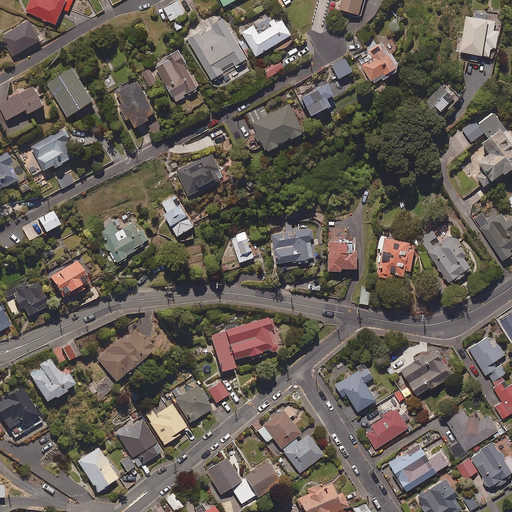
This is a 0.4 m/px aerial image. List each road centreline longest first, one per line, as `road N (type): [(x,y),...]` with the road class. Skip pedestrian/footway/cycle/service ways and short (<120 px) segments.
road 1 (residential): [(0,228),(314,64),(331,46)]
road 2 (residential): [(356,315),(258,296),(189,293),(104,307),(0,353)]
road 3 (residential): [(123,511),(298,369)]
road 4 (residential): [(298,369),(390,511)]
road 5 (residential): [(511,286),(435,323),(356,315)]
road 6 (residential): [(0,76),(140,0)]
